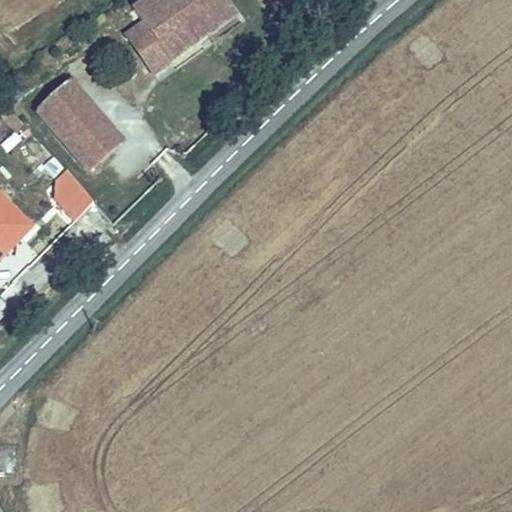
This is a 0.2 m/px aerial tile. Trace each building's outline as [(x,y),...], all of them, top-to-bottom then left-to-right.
[(217,0),(162,0),(132,21),(167,74),(236,28),(217,0)] [(40,66),(1,93),(11,106),(49,76),(40,66)] [(66,84),(34,114),(91,179),(123,149),(66,84)] [(96,210),(74,186),(55,206),(78,229),(96,210)] [(34,237),(0,202),(0,262),(16,247),(20,251),(34,237)] [(0,270),(20,251),(16,247),(0,262),(0,270)] [(0,322),(11,312),(0,301),(0,322)]
